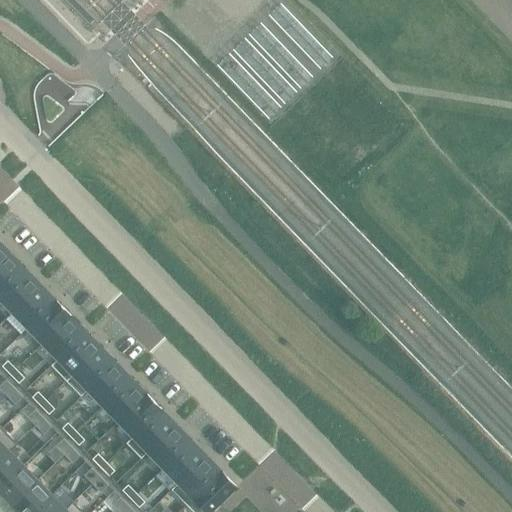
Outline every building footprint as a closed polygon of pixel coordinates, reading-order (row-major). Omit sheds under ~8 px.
[(349,194),(342,187),(335,194),(342,201),(349,194)] [(0,264),(11,254),(0,242),(0,264)] [(0,264),(0,294),(26,270),(11,254),(0,264)] [(0,294),(0,299),(13,312),(41,285),(26,270),(0,294)] [(13,312),(28,328),(28,327),(56,301),(41,285),(13,312)] [(28,327),(28,328),(43,343),(44,343),(71,316),(56,301),(28,327)] [(44,343),(43,343),(58,359),(86,332),(71,316),(44,343)] [(86,332),(58,359),(73,374),(101,347),(86,332)] [(73,374),(66,381),(81,396),(88,390),(89,389),(116,363),(101,347),(73,374)] [(8,361),(2,366),(11,375),(17,369),(8,361)] [(89,389),(88,390),(103,405),(104,405),(131,378),(116,363),(89,389)] [(17,369),(11,375),(19,384),(25,378),(17,369)] [(104,405),(103,405),(119,421),(146,394),(131,378),(104,405)] [(6,380),(0,386),(0,388),(7,396),(15,388),(7,380),(6,380)] [(15,388),(7,396),(15,404),(23,397),(15,388)] [(38,392),(32,397),(41,406),(47,400),(38,392)] [(119,421),(134,436),(161,409),(146,394),(119,421)] [(47,400),(41,406),(49,415),(55,409),(47,400)] [(176,425),(161,409),(134,436),(149,452),(176,425)] [(35,410),(28,417),(36,426),(44,418),(35,410)] [(44,418),(36,426),(44,434),(52,427),(44,418)] [(68,423),(62,428),(71,437),(77,431),(68,423)] [(176,425),(149,452),(164,467),(191,440),(176,425)] [(3,429),(0,431),(0,459),(10,450),(11,451),(18,444),(17,444),(17,443),(3,429)] [(77,431),(71,437),(79,446),(85,440),(77,431)] [(64,439),(56,446),(64,455),(72,447),(64,439)] [(191,440),(164,467),(179,482),(179,483),(206,456),(191,440)] [(72,447),(64,455),(72,463),(80,456),(72,447)] [(10,450),(0,459),(0,488),(24,465),(21,462),(11,451),(10,450)] [(98,454),(93,459),(101,468),(107,462),(98,454)] [(221,471),(206,456),(179,483),(194,498),(221,471)] [(107,462),(101,468),(109,477),(115,471),(107,462)] [(24,465),(0,488),(0,492),(12,505),(39,479),(24,465)] [(92,468),(84,476),(93,484),(100,476),(92,468)] [(221,471),(194,498),(207,511),(211,511),(237,487),(221,471)] [(100,476),(93,484),(101,493),(109,485),(100,476)] [(39,479),(12,505),(18,511),(34,511),(53,494),(39,479)] [(129,485),(123,490),(131,499),(137,493),(129,485)] [(137,493),(131,499),(139,508),(145,502),(137,493)] [(53,494),(34,511),(63,511),(67,509),(66,508),(56,497),(53,494)] [(120,497),(113,505),(119,511),(122,511),(129,506),(120,497)] [(67,509),(63,511),(83,511),(74,502),(73,501),(66,508),(67,509)]
